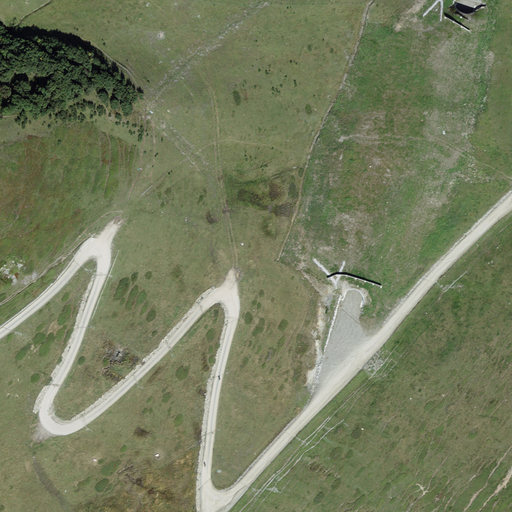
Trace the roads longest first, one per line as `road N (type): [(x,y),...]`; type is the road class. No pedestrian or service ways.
road 1 (track): [(212,511),(204,478),(232,300),(211,298),(137,376),(64,428),(48,422),(45,404),(76,344),(102,256),(88,251),(0,333)]
road 2 (track): [(219,511),(435,273),(511,200)]
